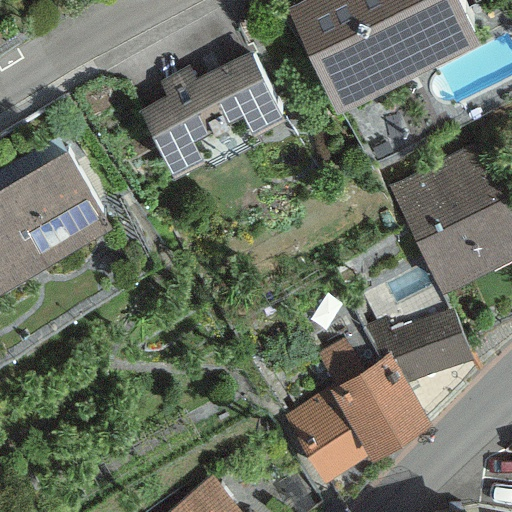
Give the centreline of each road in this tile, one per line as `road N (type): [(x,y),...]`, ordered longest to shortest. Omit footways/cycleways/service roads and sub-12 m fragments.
road 1 (secondary): [(511,380),(379,511)]
road 2 (residential): [(155,0),(0,86)]
